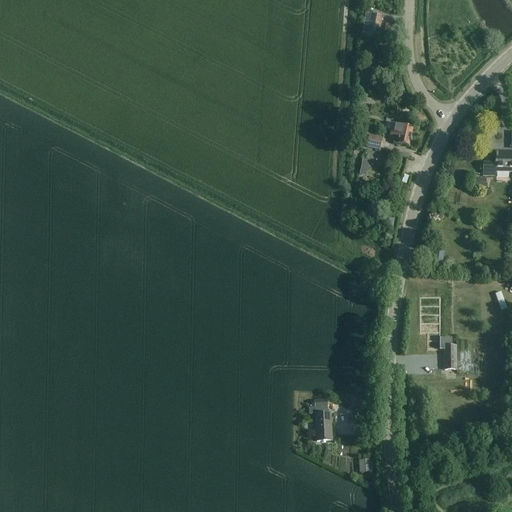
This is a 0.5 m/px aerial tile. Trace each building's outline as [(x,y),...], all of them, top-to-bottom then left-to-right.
[(367,14),(365,24),(362,35),(377,38),(381,16),(367,14)] [(413,130),(396,125),(393,137),(395,137),(393,143),(408,147),(413,130)] [(370,135),(368,147),(381,150),(383,138),(370,135)] [(511,173),(511,153),(496,153),(496,165),(483,164),(484,177),(496,177),(496,173),(511,173)] [(428,294),(429,331),(449,331),(449,294),(428,294)] [(427,351),(440,351),(440,350),(444,351),(444,371),(456,372),(456,345),(452,345),(452,340),(440,340),(440,334),(432,334),(432,331),(428,331),(428,334),(427,334),(427,351)] [(314,407),(307,407),(308,415),(315,414),(315,415),(316,442),(322,442),(322,443),(326,443),(326,442),(332,441),(331,415),(331,409),(326,409),(326,400),(313,401),(314,407)] [(369,457),(369,468),(380,468),(380,457),(369,457)]
